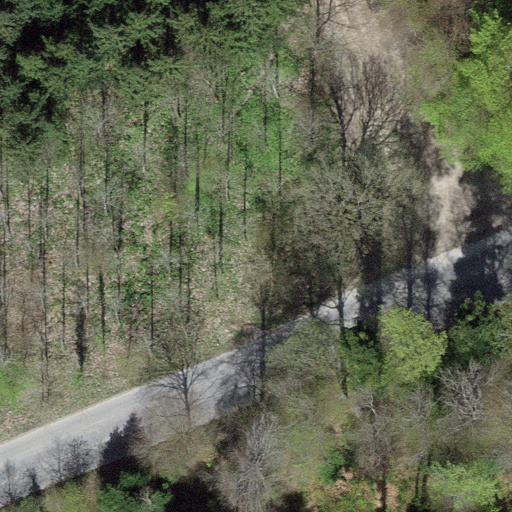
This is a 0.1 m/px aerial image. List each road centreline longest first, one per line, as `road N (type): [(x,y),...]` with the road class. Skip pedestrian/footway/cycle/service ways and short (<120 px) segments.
road 1 (tertiary): [(0,467),(511,264)]
road 2 (track): [(470,279),(330,8)]
